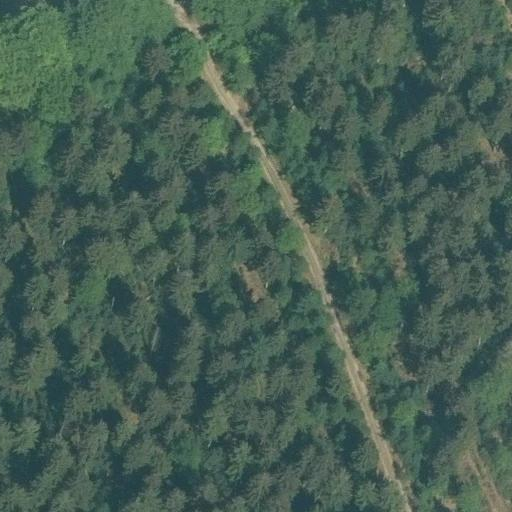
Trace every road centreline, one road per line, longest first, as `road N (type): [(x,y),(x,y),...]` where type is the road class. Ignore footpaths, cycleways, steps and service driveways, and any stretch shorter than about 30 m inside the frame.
road 1 (track): [(169,0),(313,257),(398,511)]
road 2 (track): [(41,42),(168,0)]
